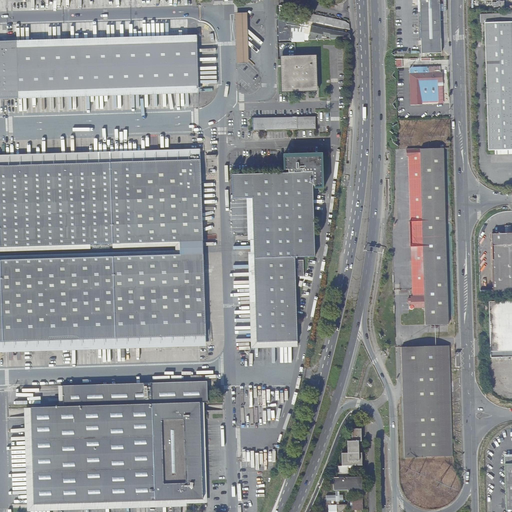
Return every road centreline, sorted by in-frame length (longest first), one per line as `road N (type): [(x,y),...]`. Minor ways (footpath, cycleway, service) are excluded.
road 1 (trunk): [(361,0),(360,187),(337,328),(279,511)]
road 2 (secondary): [(472,464),(457,0)]
road 3 (trunk): [(363,290),(376,163),(374,0)]
road 4 (trunk): [(325,429),(363,290)]
road 5 (secondary): [(393,483),(390,394),(375,361)]
road 6 (secondary): [(358,403),(380,425),(383,511)]
